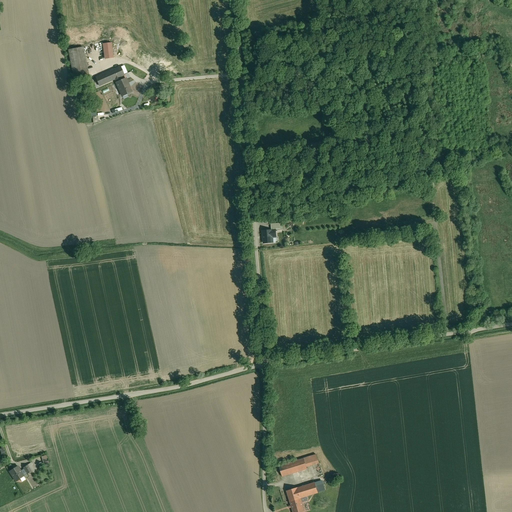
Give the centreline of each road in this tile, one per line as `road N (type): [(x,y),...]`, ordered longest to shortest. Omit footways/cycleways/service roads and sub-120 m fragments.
road 1 (unclassified): [(264,364),(234,0)]
road 2 (unclassified): [(264,364),(0,414)]
road 3 (unclassified): [(511,323),(264,364)]
road 4 (unclassified): [(267,511),(264,364)]
